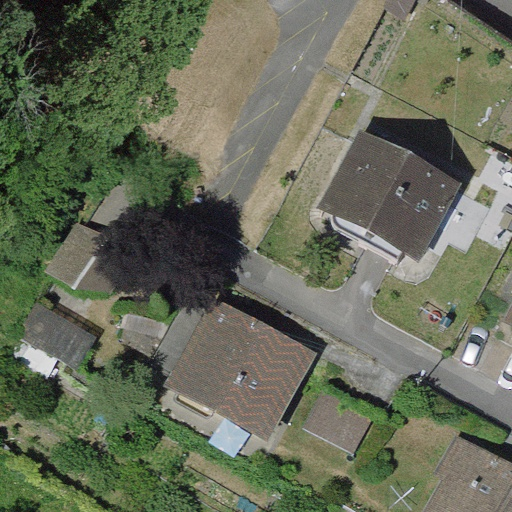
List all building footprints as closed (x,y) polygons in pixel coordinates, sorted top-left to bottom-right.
[(465,189),(363,136),(321,216),(423,269),(465,189)] [(51,274),(77,293),(113,243),(86,224),(51,274)] [(274,446),(322,356),(214,300),(210,308),(189,297),(155,361),(176,372),(167,390),(274,446)] [(511,302),(500,325),(511,331),(511,302)] [(110,347),(43,310),(25,344),(91,381),(110,347)] [(331,388),(307,434),(363,462),(386,416),(331,388)] [(452,488),(439,511),(511,511),(511,467),(473,447),(464,443),(443,484),(452,488)]
